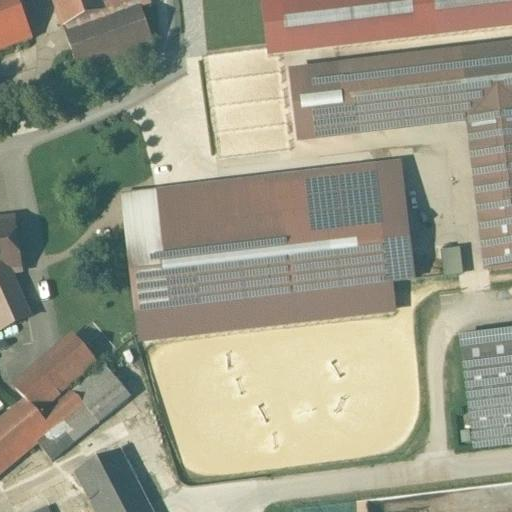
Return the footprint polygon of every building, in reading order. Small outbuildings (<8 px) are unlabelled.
[(0,0),(0,53),(31,42),(15,0),(0,0)] [(103,0),(52,0),(63,30),(108,13),(103,0)] [(150,7),(147,0),(103,0),(108,13),(63,30),(87,98),(133,75),(127,61),(155,50),(140,10),(150,7)] [(235,0),(188,0),(192,39),(238,35),(235,0)] [(427,0),(312,0),(266,6),(272,55),(432,35),(427,0)] [(511,51),(295,77),(293,77),(293,80),(295,92),(295,93),(295,95),(297,108),(297,111),(299,124),(299,127),(301,139),(300,139),(301,142),(303,142),(347,136),(347,137),(350,136),(470,121),(511,115),(511,51)] [(511,115),(470,121),(474,153),(511,148),(511,115)] [(511,148),(474,153),(488,273),(511,270),(511,148)] [(400,166),(124,199),(142,342),(393,312),(390,285),(414,282),(400,166)] [(12,222),(0,223),(0,333),(32,319),(13,275),(20,274),(12,222)] [(457,253),(443,255),(446,279),(460,277),(457,253)] [(511,334),(462,340),(475,449),(511,444),(511,334)] [(73,340),(36,372),(35,371),(14,390),(26,403),(38,418),(60,399),(58,398),(96,365),(73,340)] [(26,403),(0,424),(0,476),(37,446),(84,408),(98,426),(130,400),(105,368),(41,421),(38,418),(26,403)] [(98,426),(84,408),(37,446),(52,464),(98,426)] [(149,511),(120,455),(77,476),(95,511),(149,511)]
